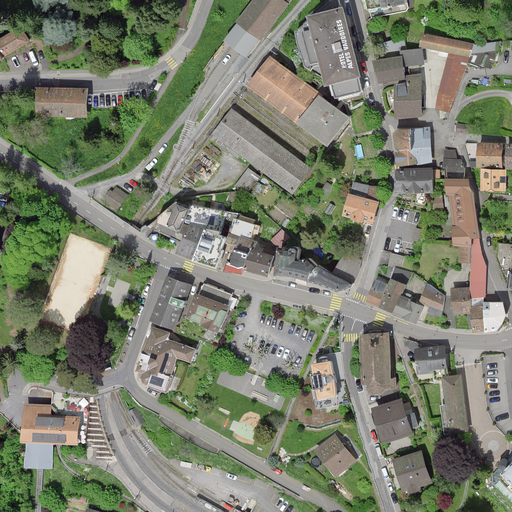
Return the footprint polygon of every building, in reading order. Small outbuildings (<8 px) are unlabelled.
[(247,57),(259,40),(287,3),(289,0),(254,0),(237,24),(224,41),(231,46),(240,53),(247,57)] [(365,0),(368,9),(370,9),(372,17),(409,9),(406,0),(365,0)] [(319,65),(325,85),(331,84),(335,98),(361,91),(358,77),(359,76),(341,8),(307,17),(308,21),(296,32),(305,66),(311,70),(313,66),(319,65)] [(28,41),(21,29),(0,40),(0,60),(2,59),(1,57),(28,41)] [(473,44),(423,33),(420,47),(440,51),(439,56),(448,58),(449,52),(470,57),(473,44)] [(493,66),(501,42),(484,43),(475,44),(469,63),(479,67),(493,66)] [(402,52),(402,55),(405,54),(406,65),(423,63),(422,49),(402,52)] [(467,64),(470,57),(449,52),(448,58),(436,108),(449,111),(467,64)] [(379,83),(394,80),(405,78),(401,56),(374,61),(379,83)] [(270,57),(248,86),(296,122),(327,146),(349,117),(318,94),(270,57)] [(419,76),(408,77),(408,84),(395,85),(396,109),(397,117),(422,115),(421,95),(419,76)] [(84,114),(85,90),(37,89),(37,113),(84,114)] [(292,192),(309,169),(231,110),(214,134),(292,192)] [(467,133),(468,125),(457,124),(457,132),(467,133)] [(431,163),(429,128),(408,130),(410,149),(411,164),(431,163)] [(394,135),(395,150),(400,150),(410,149),(408,130),(398,130),(394,135)] [(478,167),(501,167),(501,145),(478,145),(478,167)] [(396,153),(396,165),(411,164),(410,149),(400,150),(400,153),(396,153)] [(461,160),(456,160),(455,150),(445,150),(445,167),(448,167),(448,179),(463,179),(464,168),(461,160)] [(249,167),(235,186),(249,196),(263,177),(249,167)] [(432,169),(397,170),(397,193),(433,192),(432,169)] [(504,190),(505,177),(505,171),(482,170),(482,190),(504,190)] [(446,179),(446,195),(449,195),(455,227),(453,227),(454,246),(460,246),(471,247),(471,238),(479,238),(477,222),(476,217),(473,198),(472,193),(467,179),(463,179),(448,179),(446,179)] [(381,190),(354,182),(350,195),(348,194),(342,216),(351,218),(351,220),(362,223),(363,221),(372,224),(375,211),(378,202),(381,190)] [(127,195),(116,187),(113,192),(110,191),(104,199),(118,208),(127,195)] [(186,256),(192,259),(205,228),(221,232),(224,223),(228,212),(178,201),(160,216),(154,229),(168,235),(181,241),(177,252),(186,256)] [(240,237),(241,236),(253,241),(255,233),(258,234),(260,225),(255,223),(256,219),(228,212),(224,223),(232,225),(229,233),(240,237)] [(227,237),(220,235),(221,232),(205,228),(192,259),(219,268),(225,250),(223,249),(227,237)] [(282,230),(272,240),(279,247),(289,237),(282,230)] [(241,236),(240,237),(229,233),(227,237),(223,249),(225,250),(233,254),(235,249),(248,254),(249,250),(253,241),(241,236)] [(473,247),(473,262),(471,297),(483,297),(485,297),(486,266),(481,253),(479,239),(474,240),(473,247)] [(511,244),(499,243),(497,258),(508,290),(511,290),(511,244)] [(287,276),(307,281),(318,265),(312,258),(309,257),(306,261),(300,260),(301,249),(299,248),(294,247),(292,248),(290,249),(278,248),(274,275),(287,276)] [(460,248),(460,252),(459,262),(468,263),(469,249),(460,248)] [(226,269),(242,274),(243,268),(248,254),(235,249),(233,254),(230,264),(228,263),(226,269)] [(249,250),(248,254),(243,268),(267,276),(272,257),(249,250)] [(389,266),(395,267),(401,269),(404,257),(391,254),(389,266)] [(337,267),(332,275),(352,284),(353,282),(361,260),(345,255),(337,267)] [(345,290),(349,287),(352,284),(332,275),(330,274),(318,265),(307,281),(333,290),(338,291),(345,290)] [(371,290),(367,301),(379,306),(392,312),(401,294),(406,285),(413,273),(401,269),(395,267),(390,279),(389,281),(378,277),(374,286),(376,288),(375,291),(371,290)] [(160,297),(151,321),(174,330),(190,286),(180,282),(172,279),(168,278),(160,297)] [(428,284),(420,300),(443,309),(445,296),(428,284)] [(231,295),(205,285),(201,296),(226,306),(231,295)] [(483,302),(483,297),(471,297),(469,297),(468,288),(453,290),(455,314),(470,313),(473,331),(484,330),(483,302)] [(228,307),(226,306),(201,296),(196,294),(187,317),(203,323),(202,326),(217,332),(228,307)] [(401,296),(394,314),(415,323),(422,307),(410,302),(410,300),(401,296)] [(502,303),(484,302),(483,302),(484,330),(485,332),(497,331),(505,316),(502,303)] [(172,334),(154,328),(137,373),(146,376),(143,383),(167,392),(179,360),(192,365),(197,350),(170,340),(172,334)] [(381,395),(385,390),(385,383),(390,383),(388,331),(364,332),(366,384),(370,384),(370,390),(375,395),(381,395)] [(448,347),(417,348),(418,374),(434,373),(434,369),(448,368),(448,347)] [(340,352),(323,355),(320,358),(319,359),(318,361),(317,363),(317,364),(313,365),(315,374),(311,375),(316,408),(349,403),(340,352)] [(462,375),(445,377),(452,433),(469,431),(462,375)] [(403,399),(374,408),(385,442),(414,433),(409,415),(414,413),(411,402),(405,404),(403,399)] [(52,403),(26,402),(25,440),(28,440),(27,449),(27,466),(53,467),(54,440),(80,441),(81,414),(51,413),(52,403)] [(335,435),(316,450),(336,476),(355,461),(335,435)] [(424,452),(396,460),(405,492),(409,491),(410,494),(421,491),(421,488),(433,484),(424,452)] [(511,461),(490,483),(511,504),(511,461)]
